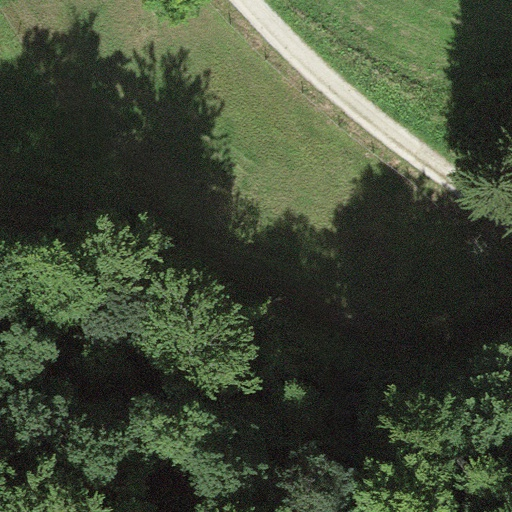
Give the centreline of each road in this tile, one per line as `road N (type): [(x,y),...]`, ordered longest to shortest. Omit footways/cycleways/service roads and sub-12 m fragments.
road 1 (track): [(511,314),(470,344),(410,344),(221,265),(0,211)]
road 2 (track): [(511,220),(361,108),(249,0)]
